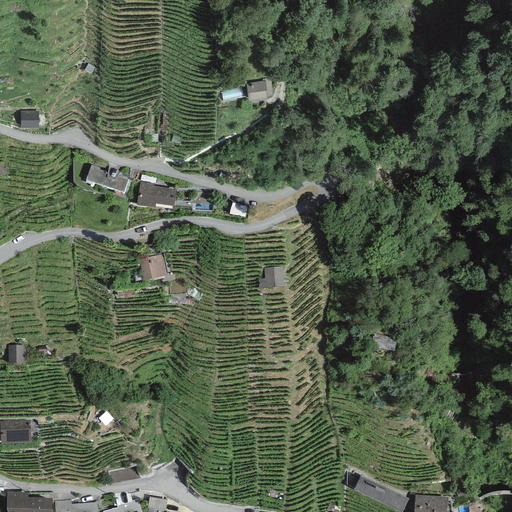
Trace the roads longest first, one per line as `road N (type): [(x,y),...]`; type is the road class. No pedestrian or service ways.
road 1 (unclassified): [(0,259),(68,231),(106,237),(185,221),(247,228),(317,203),(326,192),(314,179),(281,194),(247,194),(72,141),(0,128)]
road 2 (unclassified): [(215,511),(167,487),(98,491),(0,480)]
